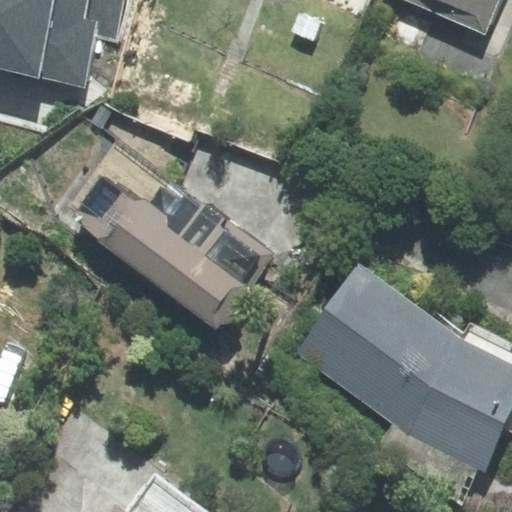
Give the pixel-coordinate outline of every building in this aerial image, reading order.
[(0,0),(0,67),(83,85),(97,24),(85,21),(89,0),(0,0)] [(511,7),(511,0),(419,0),(501,35),(511,7)] [(281,280),(199,220),(199,210),(176,195),(167,196),(161,192),(160,207),(141,232),(128,232),(125,238),(245,324),(246,309),(268,283),(281,280)] [(511,452),(511,347),(480,332),(378,265),(307,354),(421,435),(434,441),(494,467),(502,471),(511,452)] [(476,503),(494,467),(434,441),(419,465),(476,503)] [(155,499),(150,507),(157,511),(228,511),(174,473),(155,499)] [(132,511),(157,511),(150,507),(141,500),(132,511)]
